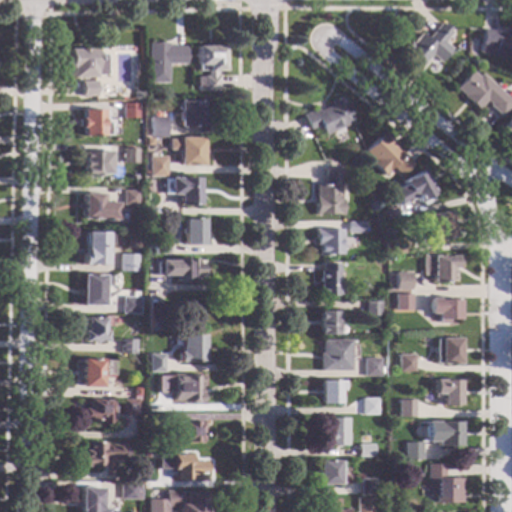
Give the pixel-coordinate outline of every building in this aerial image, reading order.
[(449,30),(448,32),(450,34),(443,43),(450,49),(438,63),(430,56),(427,60),(426,59),(415,71),(397,55),(408,42),(409,44),(418,34),(425,39),(438,24),(440,25),(442,24),(449,30)] [(511,31),(511,62),(509,62),(509,60),(477,53),(481,30),(495,32),(495,34),(503,35),(504,30),(511,31)] [(167,46),(184,46),(184,65),(166,65),(167,83),(147,83),(146,44),(167,43),(167,46)] [(222,72),(214,72),(214,76),(217,76),(217,91),(195,92),(194,76),(205,76),(205,71),(195,72),(194,46),(222,45),(222,72)] [(95,70),(92,70),(92,78),(68,78),(68,69),(65,69),(66,48),(95,49),(95,70)] [(477,77),(479,74),(494,87),(498,83),(504,88),(500,93),(511,103),(500,117),(487,106),(488,105),(484,101),(476,111),(461,97),(462,96),(454,89),(469,71),(477,77)] [(94,96),(79,96),(80,82),(91,82),(94,82),(94,96)] [(342,103),(341,104),(350,124),(340,128),(342,132),(333,136),(332,132),(322,136),(319,129),(316,131),(314,128),(308,130),(301,115),(316,108),(317,112),(330,106),(328,101),(339,96),(342,103)] [(200,126),(177,126),(177,101),(200,100),(200,126)] [(135,118),(120,118),(120,104),(135,104),(135,118)] [(103,110),(103,122),(108,122),(108,136),(80,135),(80,128),(77,128),(77,118),(80,119),(80,109),(103,110)] [(511,137),(501,130),(511,114),(511,137)] [(165,136),(148,136),(148,118),(165,118),(165,136)] [(385,140),(386,139),(391,144),(390,145),(399,154),(400,153),(411,164),(399,176),(394,172),(386,181),(368,163),(370,160),(362,152),(379,134),(385,140)] [(200,166),(174,167),(174,151),(165,151),(165,138),(200,138),(200,166)] [(134,163),(120,162),(121,150),(135,150),(134,163)] [(98,153),(98,154),(106,154),(106,161),(108,161),(108,174),(99,174),(99,177),(81,176),(82,152),(98,153)] [(163,176),(148,176),(148,158),(164,158),(163,176)] [(325,168),(339,168),(339,200),(341,200),(341,216),(336,216),(336,215),(317,215),(317,216),(313,216),(313,213),(312,213),(312,206),(313,206),(313,184),(322,184),(322,168),(323,165),(325,165),(325,168)] [(432,194),(429,196),(431,200),(421,206),(418,201),(415,203),(412,198),(397,206),(389,192),(402,185),(400,182),(420,171),(432,194)] [(197,205),(177,205),(177,195),(163,195),(162,179),(197,178),(197,205)] [(135,206),(122,205),(122,191),(136,191),(135,206)] [(98,203),(114,203),(114,221),(80,219),(80,194),(98,194),(98,203)] [(451,237),(428,242),(423,216),(446,212),(451,237)] [(202,245),(182,246),(182,220),(201,220),(202,245)] [(362,233),(346,233),(346,223),(362,223),(362,233)] [(340,255),(320,256),(320,255),(317,255),(317,246),(315,246),(314,230),(340,230),(340,255)] [(110,245),(105,245),(105,266),(79,265),(79,253),(83,253),(84,231),(111,232),(110,245)] [(409,253),(393,254),(392,239),(408,238),(409,253)] [(167,254),(151,254),(151,239),(166,239),(167,254)] [(136,272),(117,271),(118,255),(136,256),(136,272)] [(455,268),(453,268),(453,282),(429,283),(429,276),(420,276),(420,256),(454,255),(455,268)] [(196,264),(200,264),(200,275),(194,275),(194,281),(173,281),(173,275),(151,276),(151,260),(196,259),(196,264)] [(338,278),(334,278),(334,284),(341,284),(342,296),(335,296),(335,297),(317,297),(317,272),(320,272),(320,264),(337,264),(338,278)] [(409,276),(409,290),(394,290),(393,275),(409,276)] [(111,286),(102,286),(102,305),(80,305),(80,295),(77,295),(77,289),(80,289),(80,276),(111,276),(111,286)] [(409,295),(409,311),(393,311),(392,295),(409,295)] [(138,313),(120,313),(120,298),(138,298),(138,313)] [(436,300),(447,300),(448,299),(451,299),(451,300),(457,300),(457,320),(446,321),(447,324),(435,324),(435,321),(434,321),(434,314),(426,314),(426,299),(436,299),(436,300)] [(379,316),(363,316),(363,302),(379,302),(379,316)] [(162,331),(149,331),(148,304),(161,304),(162,331)] [(335,313),(337,313),(337,320),(335,320),(335,336),(318,336),(318,312),(335,312),(335,313)] [(109,326),(102,326),(102,332),(106,332),(106,342),(80,342),(80,331),(84,331),(84,319),(102,319),(102,317),(109,317),(109,326)] [(162,350),(147,350),(147,336),(162,336),(162,350)] [(201,361),(176,361),(176,353),(179,352),(179,336),(201,336),(201,361)] [(457,365),(437,365),(437,364),(432,364),(432,341),(437,341),(437,339),(457,339),(457,365)] [(133,354),(119,354),(119,340),(133,341),(133,354)] [(349,372),(317,372),(317,354),(320,354),(320,341),(349,341),(349,372)] [(161,355),(145,355),(145,373),(161,373),(161,355)] [(411,373),(396,373),(396,355),(411,355),(411,373)] [(378,377),(362,377),(362,359),(378,359),(378,377)] [(112,377),(101,377),(101,387),(79,387),(79,360),(112,360),(112,377)] [(201,402),(169,403),(168,394),(156,394),(155,377),(201,376),(201,402)] [(344,391),(339,391),(340,404),(318,404),(318,381),(344,381),(344,391)] [(457,406),(439,406),(439,398),(431,398),(431,381),(457,381),(457,406)] [(108,402),(111,402),(111,415),(108,415),(108,424),(95,424),(95,421),(82,420),(82,410),(86,410),(86,399),(108,400),(108,402)] [(375,416),(360,416),(360,399),(375,399),(375,416)] [(135,415),(119,415),(120,400),(135,400),(135,415)] [(412,418),(396,418),(396,401),(412,401),(412,418)] [(179,422),(198,421),(198,442),(173,442),(173,422),(165,423),(165,415),(179,415),(179,422)] [(346,446),(337,446),(337,448),(334,448),(334,446),(319,447),(318,428),(323,428),(323,419),(345,419),(346,446)] [(457,447),(434,447),(434,442),(428,442),(428,423),(434,423),(457,422),(457,447)] [(101,447),(119,447),(119,461),(104,461),(104,466),(78,466),(78,452),(81,452),(82,443),(101,443),(101,447)] [(419,461),(401,461),(401,458),(400,458),(399,444),(401,444),(401,443),(419,443),(419,461)] [(372,457),(356,457),(356,445),(372,445),(372,457)] [(168,455),(186,455),(186,463),(201,462),(201,474),(187,474),(187,480),(175,480),(175,469),(155,469),(155,454),(168,453),(168,455)] [(336,462),(340,462),(340,485),(317,486),(316,462),(336,461),(336,462)] [(442,479),(459,479),(459,504),(432,504),(432,497),(427,497),(427,480),(425,480),(424,465),(442,465),(442,479)] [(373,496),(358,496),(358,480),(373,479),(373,496)] [(139,499),(118,498),(118,484),(139,485),(139,499)] [(98,511),(102,511),(77,511),(78,488),(99,489),(98,511)] [(203,511),(174,511),(174,509),(164,509),(164,511),(143,511),(143,500),(162,500),(162,492),(181,492),(181,490),(203,490),(203,511)] [(374,511),(354,511),(354,498),(374,498),(374,511)] [(337,511),(347,509),(347,511),(314,511),(314,510),(316,510),(316,500),(337,499),(337,511)]
